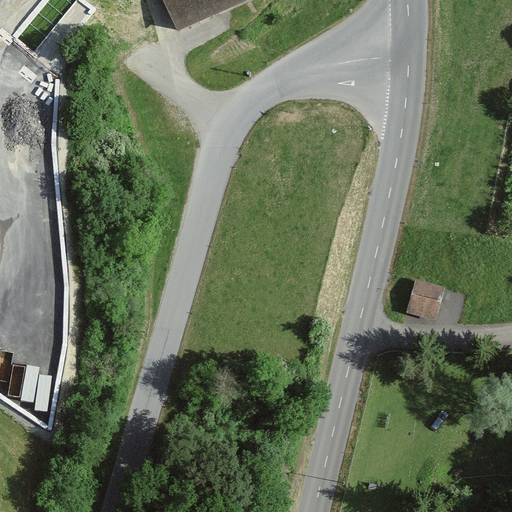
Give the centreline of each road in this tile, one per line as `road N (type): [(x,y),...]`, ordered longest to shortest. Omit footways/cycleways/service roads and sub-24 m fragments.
road 1 (unclassified): [(411,55),(320,61),(278,79),(241,117),(116,511)]
road 2 (unclassified): [(316,511),(401,141),(411,55)]
